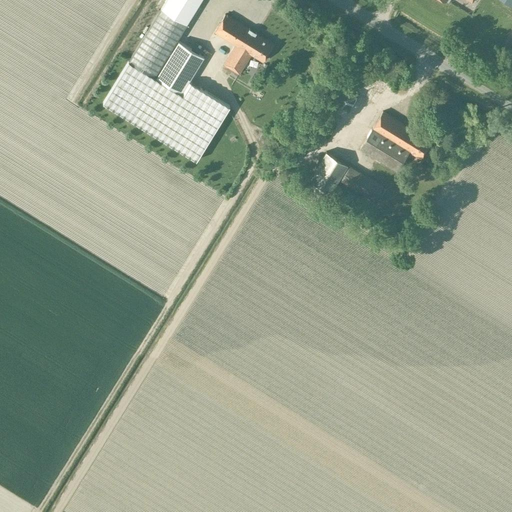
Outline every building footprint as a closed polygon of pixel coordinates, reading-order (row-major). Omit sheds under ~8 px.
[(154,76),(200,0),(164,0),(160,7),(128,60),(154,76)] [(262,61),(272,44),(224,14),(214,31),(235,44),(223,63),(238,73),(250,54),(262,61)] [(178,40),(156,77),(180,92),(188,80),(203,56),(178,40)] [(156,77),(154,76),(128,60),(102,102),(195,159),(228,105),(188,80),(180,92),(156,77)] [(347,110),(357,96),(342,86),(333,101),(347,110)] [(249,92),(246,97),(256,104),(259,98),(249,92)] [(359,147),(381,160),(396,170),(408,150),(419,157),(430,140),(381,111),(359,147)] [(325,151),(308,179),(329,192),(346,164),(325,151)] [(373,200),(382,186),(349,164),(339,179),(373,200)]
